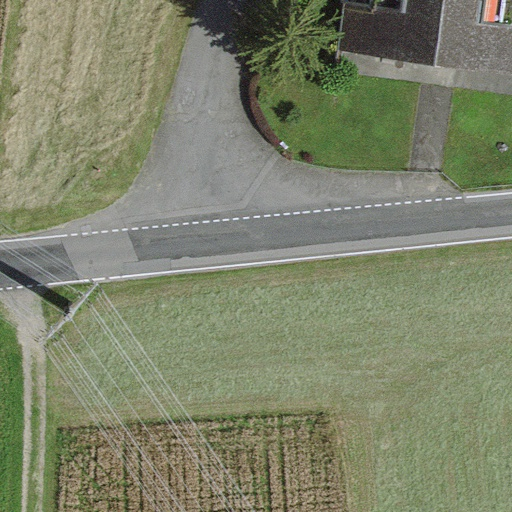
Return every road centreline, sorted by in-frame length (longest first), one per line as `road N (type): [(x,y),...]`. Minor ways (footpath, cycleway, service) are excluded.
road 1 (unclassified): [(511,212),(0,262)]
road 2 (unknown): [(190,244),(214,0)]
